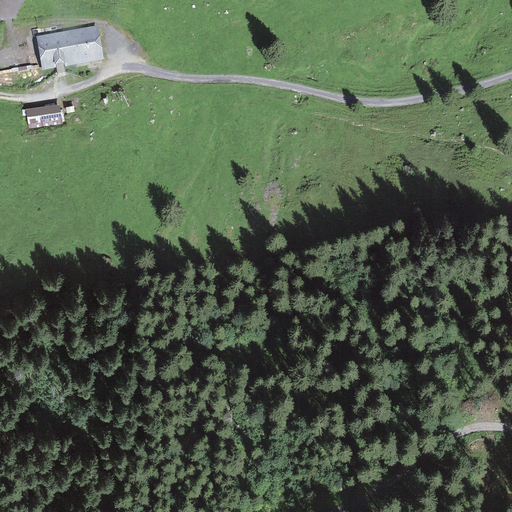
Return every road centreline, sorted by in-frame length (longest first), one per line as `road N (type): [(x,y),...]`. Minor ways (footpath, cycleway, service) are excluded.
road 1 (track): [(511,75),(376,103),(269,81),(140,69),(47,97),(0,95)]
road 2 (track): [(511,428),(456,433),(335,511)]
